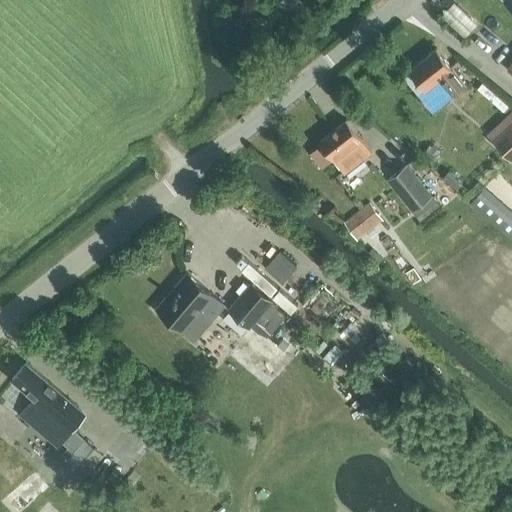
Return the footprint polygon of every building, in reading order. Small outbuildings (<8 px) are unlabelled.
[(441,78),(448,87),(454,95),(466,85),(436,48),(409,70),(425,90),(441,78)] [(319,140),(333,159),(345,173),(372,152),(368,146),(347,119),(319,140)] [(511,123),(494,140),(511,159),(511,123)] [(432,195),(408,164),(388,179),(412,211),(432,195)] [(450,171),(444,177),(457,189),(463,183),(450,171)] [(344,221),(358,239),(384,219),(370,201),(344,221)] [(266,264),(278,275),(292,259),(279,248),(266,264)] [(414,267),(406,273),(413,283),(421,278),(414,267)] [(157,308),(184,332),(195,341),(214,318),(203,309),(215,296),(188,273),(178,284),(180,286),(173,293),(172,292),(157,308)] [(249,326),(250,325),(255,320),(271,333),(287,314),(271,301),(272,300),(252,283),(230,309),(249,326)] [(59,446),(86,413),(26,362),(12,379),(35,399),(22,414),(28,419),(25,423),(28,426),(31,422),(59,446)] [(68,457),(87,473),(103,454),(84,438),(68,457)] [(10,511),(23,511),(50,488),(35,471),(1,502),(10,511)] [(36,511),(59,511),(48,501),(36,511)]
